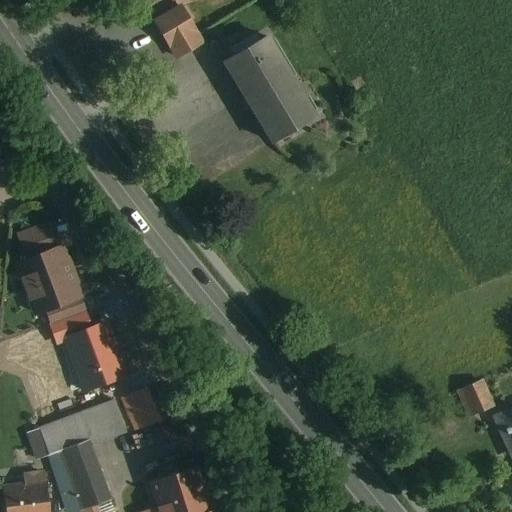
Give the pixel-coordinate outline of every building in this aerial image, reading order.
[(177,10),(152,24),(172,59),(197,45),(177,10)] [(259,39),(219,64),(270,144),(309,120),(259,39)] [(40,228),(17,236),(26,260),(58,248),(54,236),(44,239),(40,228)] [(26,260),(16,264),(25,289),(72,271),(68,262),(63,259),(58,248),(26,260)] [(72,271),(25,289),(34,314),(44,311),(77,298),(73,287),(75,281),(72,271)] [(77,298),(44,311),(49,324),(82,312),(77,298)] [(26,356),(11,351),(5,366),(20,371),(26,356)] [(482,380),(457,391),(468,417),(493,406),(482,380)] [(158,384),(123,399),(136,429),(171,414),(158,384)] [(113,401),(38,429),(47,455),(55,452),(87,441),(89,446),(124,433),(113,401)] [(511,407),(492,416),(511,462),(511,461),(511,407)] [(89,446),(87,441),(55,452),(77,511),(95,511),(94,506),(109,500),(89,446)] [(209,511),(195,467),(148,482),(157,511),(209,511)] [(46,511),(42,473),(23,476),(24,486),(1,488),(4,511),(46,511)]
